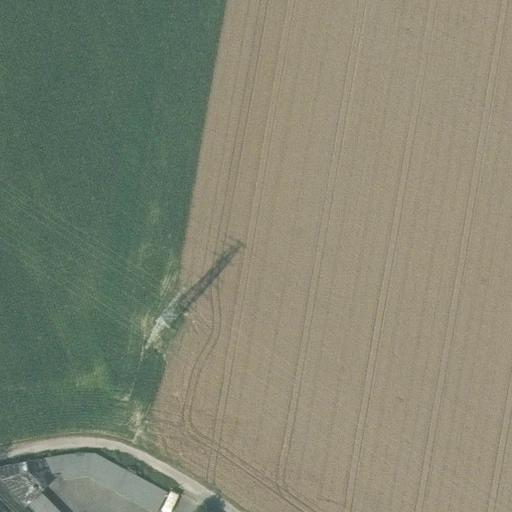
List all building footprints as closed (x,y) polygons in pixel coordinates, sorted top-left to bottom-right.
[(126,474),(93,456),(39,460),(41,475),(60,472),(63,480),(87,476),(115,492),(126,474)] [(27,464),(0,468),(0,484),(23,509),(37,495),(40,492),(39,481),(29,475),(27,464)] [(153,511),(164,494),(126,474),(115,492),(152,511),(153,511)] [(26,511),(23,509),(0,484),(0,498),(13,511),(26,511)] [(54,511),(37,495),(23,509),(26,511),(54,511)]
